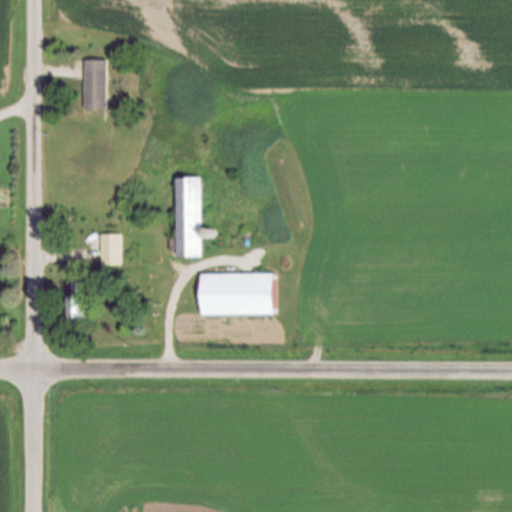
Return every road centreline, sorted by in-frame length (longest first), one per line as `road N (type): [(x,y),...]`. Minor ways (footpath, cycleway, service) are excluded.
road 1 (residential): [(0,369),(511,371)]
road 2 (residential): [(37,511),(36,0)]
